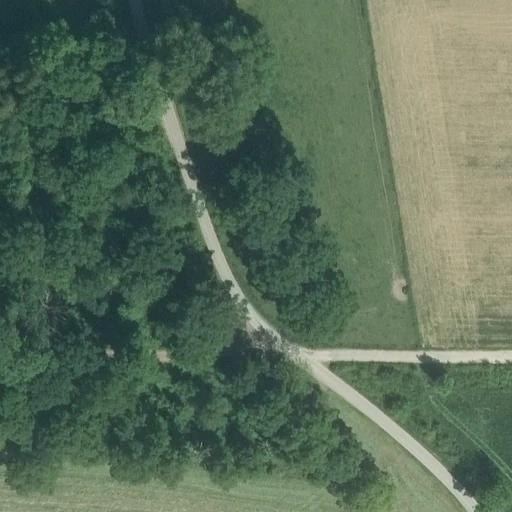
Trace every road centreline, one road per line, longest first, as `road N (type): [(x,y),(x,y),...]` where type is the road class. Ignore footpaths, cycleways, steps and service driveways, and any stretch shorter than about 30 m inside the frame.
road 1 (unclassified): [(135,0),(229,287),(248,315),(399,433),(475,511)]
road 2 (track): [(270,333),(216,357),(0,356)]
road 3 (track): [(511,358),(301,357)]
